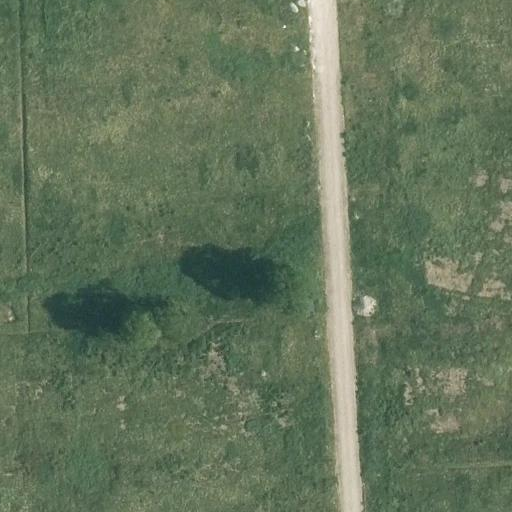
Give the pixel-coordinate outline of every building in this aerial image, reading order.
[(40,0),(41,15),(79,12),(78,0),(40,0)] [(382,0),(349,0),(351,15),(383,13),(382,0)] [(382,0),(383,13),(384,13),(384,10),(414,8),(413,0),(382,0)] [(444,0),(413,0),(414,8),(445,6),(444,0)] [(79,12),(41,15),(43,43),(99,39),(99,38),(97,39),(96,29),(98,29),(98,28),(80,30),(79,12)] [(208,115),(207,115),(207,117),(212,171),(240,168),(235,112),(234,112),(234,115),(225,116),(225,113),(224,113),(226,131),(210,133),(208,115)] [(121,132),(103,132),(105,170),(133,169),(131,114),(131,116),(121,116),(121,114),(120,114),(121,132)] [(69,133),(56,134),(57,172),(81,171),(79,115),(79,117),(69,118),(69,115),(69,133)] [(79,115),(81,171),(105,170),(103,132),(89,133),(89,115),(89,117),(79,117),(79,115)] [(27,116),(28,172),(57,172),(56,134),(38,134),(38,116),(37,116),(37,119),(27,119),(27,116)] [(199,134),(185,135),(188,173),(212,171),(207,117),(198,118),(198,116),(197,116),(199,134)] [(156,120),(155,120),(160,176),(188,173),(185,135),(168,137),(166,119),(165,119),(165,122),(156,122),(156,120)] [(511,242),(493,243),(496,287),(511,286),(511,242)] [(493,243),(462,245),(465,289),(496,287),(493,243)] [(462,245),(431,247),(434,291),(465,289),(462,245)] [(431,247),(400,248),(403,293),(434,291),(431,247)] [(400,248),(364,250),(366,295),(403,293),(400,248)]
